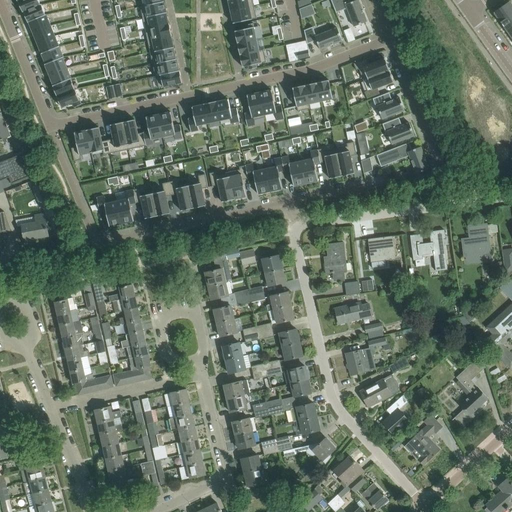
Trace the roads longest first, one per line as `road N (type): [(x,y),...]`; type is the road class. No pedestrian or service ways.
road 1 (residential): [(49,124),(313,69),(388,39)]
road 2 (residential): [(292,201),(97,242),(49,124)]
road 3 (residential): [(297,226),(327,388),(425,507)]
road 4 (residential): [(511,197),(297,226)]
road 5 (residential): [(156,511),(221,477),(196,360)]
road 6 (residential): [(93,511),(25,349)]
road 7 (residential): [(196,360),(203,343),(187,311),(160,325),(171,359),(183,363)]
road 8 (residential): [(0,2),(49,124)]
road 9 (residential): [(436,159),(388,39)]
